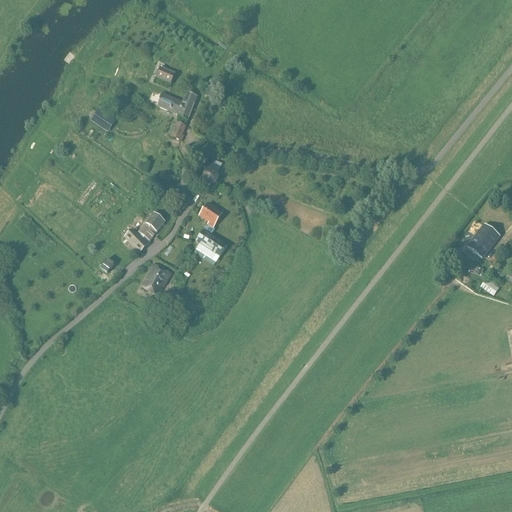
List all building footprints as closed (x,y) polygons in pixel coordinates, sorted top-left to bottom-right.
[(155,78),(171,85),(175,76),(160,69),(155,78)] [(161,95),(156,108),(177,116),(177,117),(187,122),(197,98),(186,94),(183,101),(182,103),(161,95)] [(176,123),(170,138),(182,143),(184,137),(182,137),(186,127),(176,123)] [(214,162),(209,172),(210,173),(203,175),(201,181),(203,186),(208,189),(215,188),(218,182),(215,175),(216,176),(221,166),(214,162)] [(146,190),(149,183),(143,181),(140,188),(146,190)] [(221,186),(218,192),(227,196),(230,191),(221,186)] [(208,226),(204,232),(203,231),(195,243),(199,246),(194,254),(214,267),(227,248),(211,237),(215,230),(213,229),(222,216),(206,206),(199,217),(209,224),(207,226),(208,226)] [(147,245),(164,224),(153,215),(138,233),(142,236),(141,237),(133,229),(124,238),(139,255),(148,246),(147,245)] [(498,238),(484,227),(467,249),(481,260),(498,238)] [(457,265),(450,260),(446,265),(453,270),(457,265)] [(107,261),(101,270),(107,275),(113,265),(107,261)] [(158,297),(170,277),(153,267),(142,288),(158,297)] [(487,279),(480,288),(492,298),(499,288),(487,279)]
